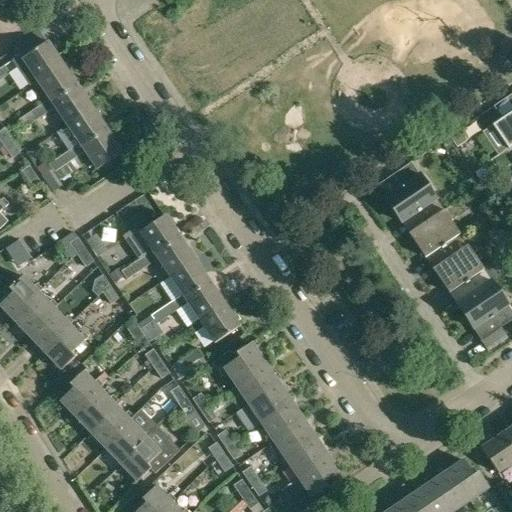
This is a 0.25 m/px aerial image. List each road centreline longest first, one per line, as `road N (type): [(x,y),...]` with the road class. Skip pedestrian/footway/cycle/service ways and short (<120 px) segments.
road 1 (residential): [(389,469),(187,161)]
road 2 (residential): [(0,243),(28,224),(92,209),(187,161)]
road 3 (residential): [(187,161),(84,2)]
road 4 (residential): [(511,388),(389,469)]
road 5 (residential): [(68,511),(0,402)]
